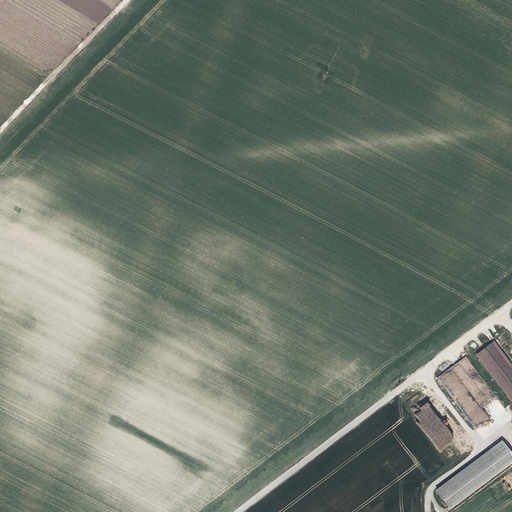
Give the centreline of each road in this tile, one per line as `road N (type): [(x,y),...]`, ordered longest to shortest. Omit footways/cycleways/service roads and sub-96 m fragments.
road 1 (track): [(496,314),(235,511)]
road 2 (track): [(124,0),(0,128)]
